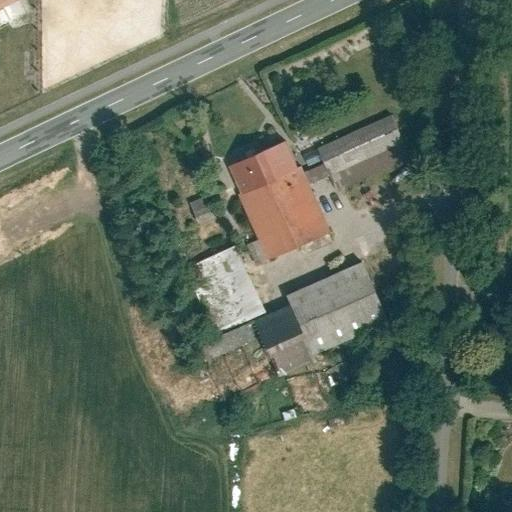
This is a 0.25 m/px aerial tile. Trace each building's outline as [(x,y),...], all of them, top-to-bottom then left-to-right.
[(0,0),(0,8),(17,0),(0,0)] [(391,116),(318,148),(336,190),(409,158),(391,116)] [(285,137),(226,162),(267,256),(325,231),(285,137)] [(232,244),(183,266),(214,333),(263,311),(232,244)] [(263,311),(214,333),(201,338),(227,398),(313,361),(310,356),(388,322),(361,258),(284,291),(288,300),(263,311)]
